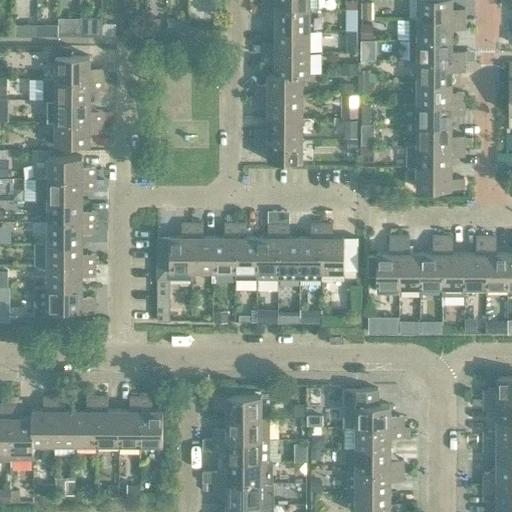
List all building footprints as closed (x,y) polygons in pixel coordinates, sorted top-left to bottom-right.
[(310,8),(310,0),(262,0),(263,8),(310,8)] [(357,0),(346,0),(346,9),(357,9),(357,8),(357,3),(357,0)] [(417,0),(418,18),(465,18),(465,8),(452,8),(452,0),(417,0)] [(310,29),(310,8),(263,8),(263,19),(276,19),(276,29),(310,29)] [(79,17),(58,17),(58,24),(58,36),(79,36),(79,17)] [(81,17),(79,17),(79,36),(102,36),(102,23),(102,17),(100,17),(86,17),(81,17)] [(145,19),(129,18),(129,29),(136,29),(145,29),(145,19)] [(409,39),(451,39),(451,29),(465,29),(465,18),(418,18),(409,18),(409,39)] [(160,19),(145,19),(145,29),(160,29),(160,19)] [(102,23),(102,36),(115,36),(115,23),(114,23),(108,23),(102,23)] [(37,24),(15,24),(15,31),(15,33),(15,36),(16,36),(22,36),(35,36),(37,36),(37,24)] [(58,24),(37,24),(37,36),(54,36),(57,36),(58,36),(58,24)] [(372,24),(362,24),(362,25),(362,39),(372,39),(372,24)] [(310,50),(310,29),(276,29),(276,40),(262,40),(262,51),(310,50)] [(418,61),(465,61),(465,49),(451,49),(451,39),(409,39),(408,61),(418,61)] [(310,50),(262,51),(262,62),(275,62),(275,72),(302,73),(302,74),(310,74),(310,50)] [(55,78),(103,78),(103,67),(90,67),(90,55),(55,55),(55,78)] [(418,82),(451,81),(451,71),(465,71),(465,61),(418,61),(418,82)] [(358,62),(342,62),(342,74),(358,74),(358,62)] [(359,82),(370,82),(370,70),(359,70),(359,82)] [(302,95),(302,74),(302,73),(275,72),(268,72),(268,84),(255,84),(255,95),(302,95)] [(43,99),(90,99),(90,89),(103,89),(103,78),(55,78),(43,78),(43,99)] [(418,82),(417,103),(464,103),(465,92),(451,92),(451,81),(418,82)] [(339,83),(338,82),(339,92),(338,89),(338,94),(346,94),(348,94),(351,94),(351,83),(340,82),(339,83)] [(370,82),(359,82),(359,93),(370,93),(370,82)] [(302,116),(302,95),(255,95),(255,106),(268,106),(268,116),(302,116)] [(358,95),(341,95),(341,117),(358,117),(358,101),(358,95)] [(90,99),(43,99),(43,100),(47,100),(47,121),(55,121),(103,121),(103,110),(90,110),(90,99)] [(417,103),(417,123),(451,124),(451,113),(464,113),(464,103),(417,103)] [(371,113),(362,113),(362,124),(371,124),(371,113)] [(302,138),(302,116),(268,116),(268,126),(254,126),(254,138),(302,138)] [(103,121),(55,121),(55,143),(90,144),(90,133),(103,133),(103,121)] [(451,124),(417,123),(417,145),(465,145),(465,135),(452,135),(451,124)] [(371,124),(362,124),(362,134),(374,134),(374,124),(371,124)] [(302,138),(254,138),(254,149),(268,149),(268,160),(302,160),(302,138)] [(374,144),(362,144),(362,162),(374,162),(374,144)] [(417,166),(452,166),(452,156),(465,156),(465,145),(417,145),(406,145),(406,166),(417,166)] [(0,175),(7,176),(8,175),(8,165),(8,163),(8,159),(6,158),(6,156),(6,152),(5,150),(4,150),(0,149),(0,175)] [(37,178),(96,178),(96,167),(83,167),(83,156),(48,156),(48,177),(37,177),(37,178)] [(452,166),(417,166),(417,188),(465,188),(465,176),(452,176),(452,166)] [(37,178),(37,200),(83,200),(83,189),(96,189),(96,178),(37,178)] [(362,183),(362,196),(370,196),(370,183),(362,183)] [(49,200),(49,221),(96,221),(96,210),(83,210),(83,200),(37,200),(49,200)] [(49,221),(49,242),(83,242),(83,233),(96,233),(96,221),(49,221)] [(191,270),(192,270),(192,223),(182,223),(182,235),(158,235),(158,278),(169,278),(191,278),(191,270)] [(192,270),(214,270),(214,236),(204,236),(204,223),(192,223),(192,270)] [(214,236),(214,270),(236,270),(236,223),(225,223),(225,236),(214,236)] [(258,279),(257,236),(247,236),(247,223),(236,223),(236,270),(236,279),(258,279)] [(258,279),(279,279),(279,223),(268,223),(268,236),(257,236),(258,279)] [(279,279),(301,279),(301,236),(290,236),(290,223),(279,223),(279,279)] [(301,236),(301,279),(322,279),(322,223),(311,223),(311,236),(301,236)] [(333,223),(322,223),(322,279),(343,278),(343,270),(357,271),(358,236),(333,236),(333,223)] [(400,286),(401,235),(390,235),(390,252),(377,252),(377,286),(400,286)] [(400,286),(422,286),(422,252),(411,251),(411,235),(401,235),(400,286)] [(442,295),(443,295),(443,235),(433,235),(432,252),(422,252),(422,286),(442,287),(442,295)] [(443,295),(464,295),(464,252),(453,252),(453,236),(443,235),(443,295)] [(465,287),(486,287),(486,236),(476,236),(476,252),(464,252),(464,295),(465,295),(465,287)] [(486,287),(508,287),(508,253),(497,253),(497,236),(486,236),(486,287)] [(49,242),(49,264),(96,264),(96,254),(83,254),(83,242),(49,242)] [(49,264),(49,286),(83,286),(83,276),(96,276),(96,264),(49,264)] [(169,278),(158,278),(158,294),(169,294),(169,278)] [(0,320),(9,321),(9,287),(0,286),(0,320)] [(83,297),(83,286),(49,286),(35,286),(35,287),(36,288),(36,314),(35,315),(35,316),(57,316),(57,315),(56,314),(56,309),(96,308),(96,297),(83,297)] [(258,321),(258,309),(251,309),(251,316),(239,316),(239,321),(258,321)] [(258,309),(258,321),(278,321),(278,314),(278,313),(278,309),(258,309)] [(321,309),(300,309),(300,314),(300,321),(312,321),(321,321),(321,309)] [(228,310),(214,310),(214,321),(228,321),(228,310)] [(398,316),(369,316),(369,322),(369,333),(398,333),(398,316)] [(476,318),(465,318),(465,331),(476,331),(476,318)] [(420,320),(400,320),(400,333),(420,333),(420,320)] [(497,321),(486,321),(486,332),(497,332),(497,321)] [(485,399),(511,398),(511,376),(497,377),(497,389),(485,389),(485,399)] [(344,388),(344,404),(344,427),(356,427),(405,427),(405,416),(391,416),(391,404),(378,404),(378,388),(344,388)] [(227,406),(227,417),(262,417),(262,395),(214,395),(214,406),(227,406)] [(54,444),(55,396),(44,396),(44,409),(33,409),(32,450),(34,450),(34,444),(54,444)] [(54,444),(76,444),(76,410),(65,410),(65,396),(55,396),(54,444)] [(76,444),(98,444),(98,396),(87,396),(87,410),(76,410),(76,444)] [(98,444),(119,444),(119,410),(109,410),(109,396),(98,396),(98,444)] [(119,444),(140,444),(141,396),(130,396),(130,410),(119,410),(119,444)] [(141,396),(140,444),(163,444),(163,409),(152,409),(152,396),(141,396)] [(497,419),(511,419),(511,398),(485,399),(485,409),(497,409),(497,419)] [(0,415),(0,450),(1,450),(1,459),(11,459),(11,403),(0,403),(0,416),(0,415)] [(11,403),(11,459),(32,459),(32,450),(33,409),(32,409),(32,416),(22,416),(22,403),(21,403),(16,403),(11,403)] [(323,415),(307,415),(307,425),(322,425),(323,415)] [(214,439),(270,439),(270,417),(262,417),(227,417),(227,428),(214,428),(214,439)] [(485,441),(511,440),(511,419),(497,419),(497,430),(485,430),(485,441)] [(356,427),(356,448),(391,448),(391,438),(405,438),(405,427),(356,427)] [(317,435),(311,435),(311,447),(322,447),(323,447),(324,447),(324,440),(317,435)] [(269,460),(270,439),(214,439),(214,450),(227,450),(227,460),(269,460)] [(497,461),(511,461),(511,440),(485,441),(485,451),(497,451),(497,461)] [(325,448),(311,448),(311,457),(312,458),(311,459),(325,459),(325,448)] [(391,448),(356,448),(356,470),(404,470),(404,459),(391,459),(391,448)] [(214,482),(273,482),(273,460),(269,460),(227,460),(227,471),(214,471),(214,482)] [(511,461),(497,461),(497,472),(484,472),(484,483),(511,482),(511,461)] [(356,491),(391,491),(391,481),(404,481),(404,470),(356,470),(346,470),(347,491),(356,491)] [(322,478),(311,479),(311,490),(322,490),(322,478)] [(227,504),(273,504),(273,482),(214,482),(214,493),(227,493),(227,504)] [(497,504),(511,503),(511,482),(484,483),(484,493),(497,493),(497,504)] [(40,483),(40,494),(51,494),(51,483),(40,483)] [(118,484),(109,484),(109,496),(118,496),(118,484)] [(139,484),(127,484),(127,496),(139,496),(139,484)] [(19,489),(11,489),(11,500),(19,500),(19,489)] [(391,491),(356,491),(356,511),(404,511),(404,502),(391,502),(391,491)] [(511,511),(511,503),(497,504),(496,511),(511,511)]
